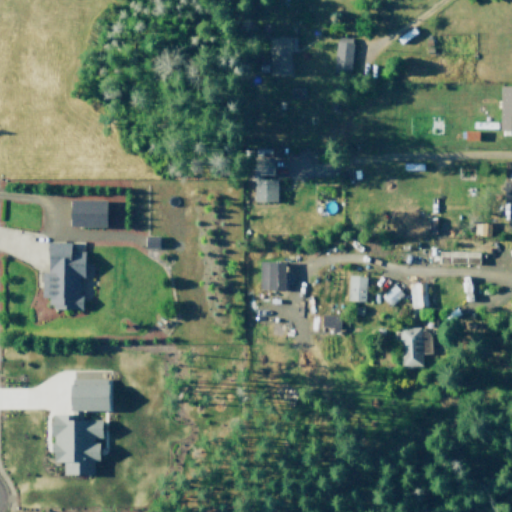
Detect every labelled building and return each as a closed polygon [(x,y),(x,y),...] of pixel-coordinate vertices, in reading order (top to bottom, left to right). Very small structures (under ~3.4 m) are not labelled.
[(270,39),(268,80),(288,81),(290,39),(270,39)] [(334,43),(329,74),(349,77),(353,46),(334,43)] [(511,86),(500,86),(500,135),(511,134),(511,86)] [(251,166),(251,207),(274,207),(274,166),(251,166)] [(65,205),(64,234),(100,234),(101,206),(65,205)] [(389,234),(412,234),(412,214),(389,215),(389,234)] [(473,221),(473,234),(488,235),(489,222),(473,221)] [(140,242),(138,256),(151,257),(152,244),(140,242)] [(40,249),(40,278),(34,278),(34,304),(49,304),(49,317),(73,316),(73,285),(81,285),(81,258),(68,259),(68,249),(40,249)] [(476,264),(477,251),(437,250),(437,263),(476,264)] [(251,263),(252,296),(280,295),(279,262),(251,263)] [(362,301),(363,275),(345,275),(344,300),(362,301)] [(412,283),(415,306),(426,305),(423,281),(412,283)] [(336,328),(338,316),(320,313),(319,326),(336,328)] [(392,334),(399,376),(435,370),(431,348),(418,350),(415,330),(392,334)] [(70,391),(70,421),(43,421),(43,472),(53,472),(53,489),(94,489),(94,457),(98,457),(98,426),(71,426),(71,413),(102,413),(102,391),(70,391)]
